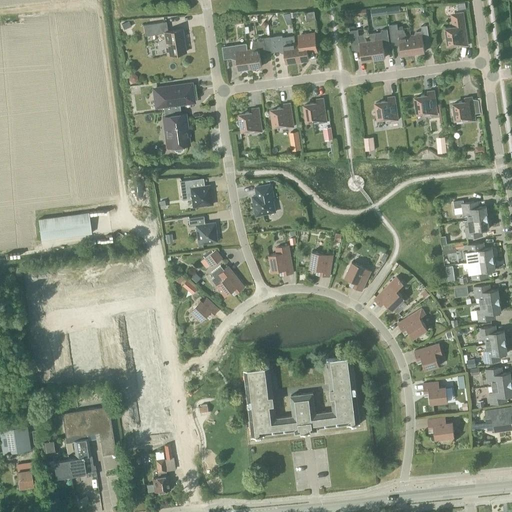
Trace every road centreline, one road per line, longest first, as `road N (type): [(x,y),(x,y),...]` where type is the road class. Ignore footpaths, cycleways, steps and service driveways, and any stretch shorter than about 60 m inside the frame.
road 1 (residential): [(404,498),(409,407),(393,347),(358,308),(322,292),(263,293)]
road 2 (residential): [(218,93),(485,63)]
road 3 (unclassified): [(155,253),(194,511)]
road 4 (residential): [(263,293),(233,210),(218,93)]
road 5 (residential): [(511,197),(487,76)]
